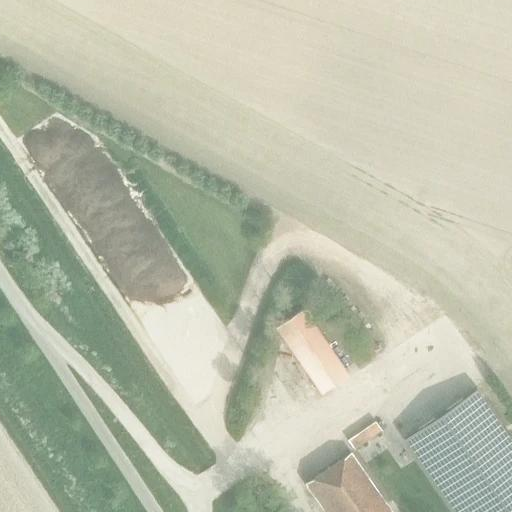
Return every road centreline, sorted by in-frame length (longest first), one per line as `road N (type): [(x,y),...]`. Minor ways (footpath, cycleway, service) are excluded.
road 1 (track): [(0,126),(201,423)]
road 2 (residential): [(27,313),(171,472),(202,490),(203,511)]
road 3 (unclassified): [(157,511),(27,313)]
